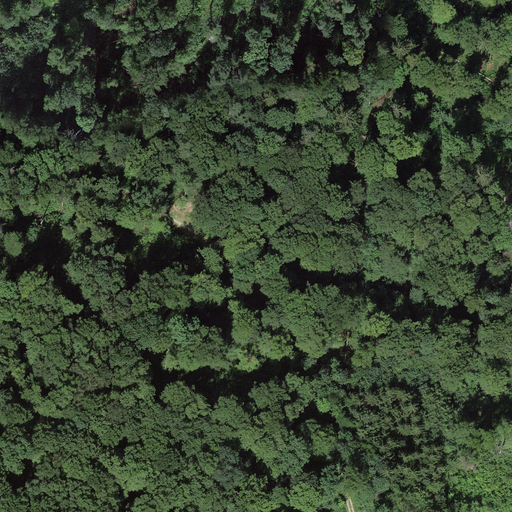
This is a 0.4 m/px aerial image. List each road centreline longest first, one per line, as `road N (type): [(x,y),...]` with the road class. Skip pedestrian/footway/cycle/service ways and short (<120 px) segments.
road 1 (track): [(349,511),(328,435),(258,287),(168,215),(102,181),(0,154)]
road 2 (track): [(511,226),(465,137),(370,35),(349,0)]
